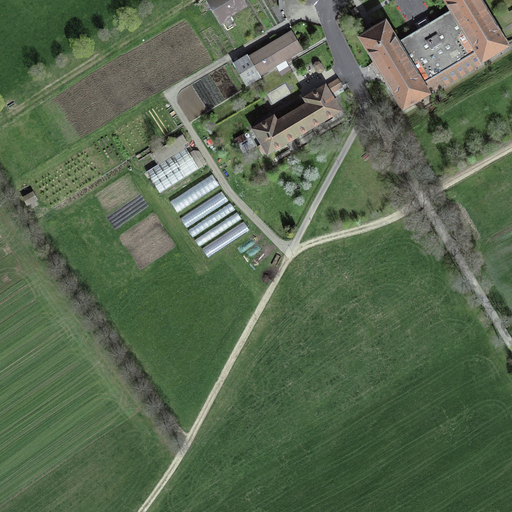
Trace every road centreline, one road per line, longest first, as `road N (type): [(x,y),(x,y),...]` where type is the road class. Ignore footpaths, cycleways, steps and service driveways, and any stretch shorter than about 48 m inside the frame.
road 1 (track): [(302,14),(171,93),(219,178),(282,245),(384,223),(511,146)]
road 2 (track): [(141,511),(177,464),(292,248)]
